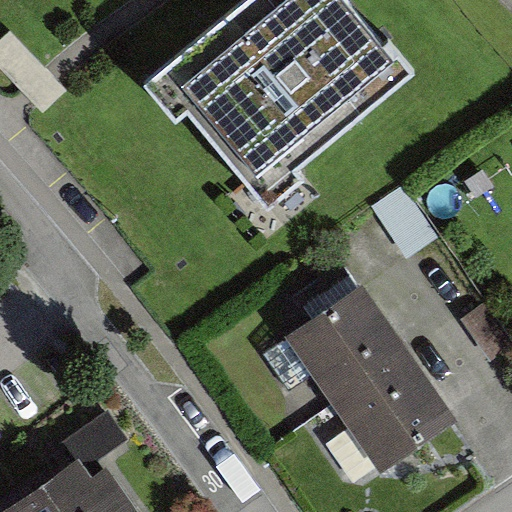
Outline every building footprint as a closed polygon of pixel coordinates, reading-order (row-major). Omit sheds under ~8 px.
[(418,79),(353,0),(257,0),(150,87),(183,128),(199,115),(279,213),(315,183),(304,171),(418,79)] [(408,179),(384,194),(414,244),(438,229),(408,179)] [(288,330),(336,395),(409,337),(368,274),(288,330)] [(409,337),(336,395),(387,465),(462,415),(409,337)] [(356,475),(380,460),(357,423),(333,439),(356,475)] [(148,511),(104,447),(7,511),(148,511)]
